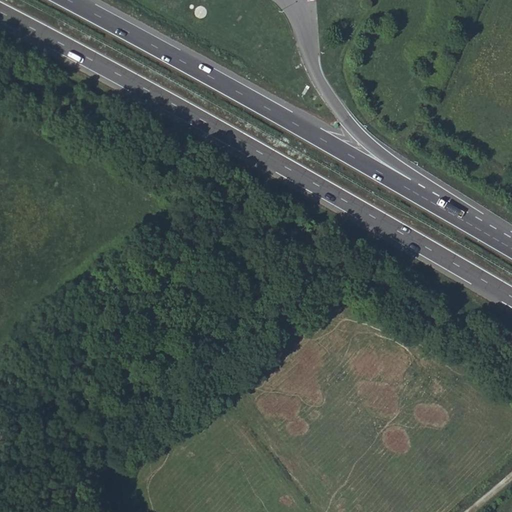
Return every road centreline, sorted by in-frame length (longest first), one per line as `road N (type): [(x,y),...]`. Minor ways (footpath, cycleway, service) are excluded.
road 1 (trunk): [(0,12),(511,297)]
road 2 (trunk): [(511,249),(67,0)]
